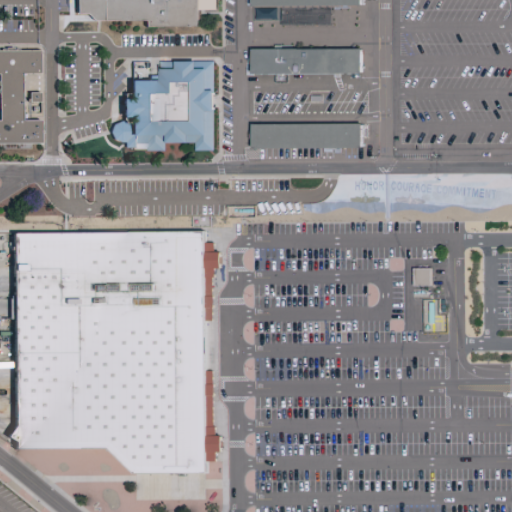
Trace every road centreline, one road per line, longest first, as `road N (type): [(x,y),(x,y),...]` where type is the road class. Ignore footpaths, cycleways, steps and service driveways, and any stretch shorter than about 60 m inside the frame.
road 1 (residential): [(511,171),(41,173)]
road 2 (residential): [(238,0),(239,172)]
